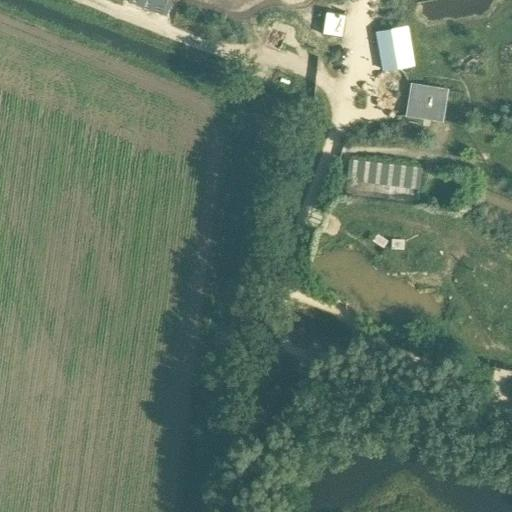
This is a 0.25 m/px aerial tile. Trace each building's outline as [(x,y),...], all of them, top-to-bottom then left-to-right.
[(129,0),(129,2),(165,16),(171,0),(129,0)] [(323,33),(342,36),(346,12),(327,10),(323,33)] [(383,31),(378,32),(382,56),(385,69),(387,69),(401,66),(413,64),(407,27),(401,28),(383,31)] [(407,114),(407,116),(423,118),(444,122),(444,120),(449,89),(412,82),(407,114)] [(423,168),(350,159),(348,180),(421,188),(423,168)]
